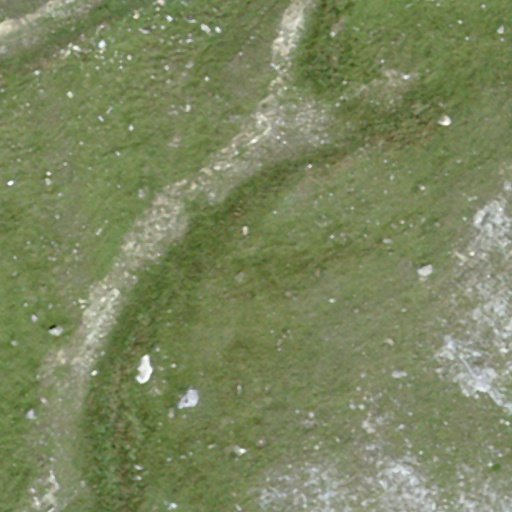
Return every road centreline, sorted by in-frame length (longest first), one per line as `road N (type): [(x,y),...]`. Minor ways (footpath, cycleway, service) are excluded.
road 1 (track): [(311,0),(281,120),(149,261),(91,372),(64,511)]
road 2 (track): [(0,60),(115,0)]
